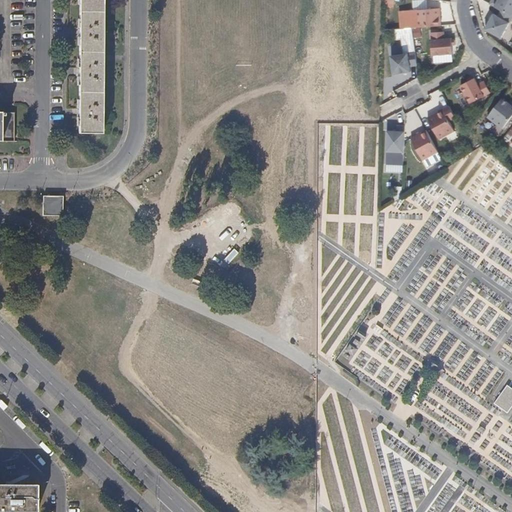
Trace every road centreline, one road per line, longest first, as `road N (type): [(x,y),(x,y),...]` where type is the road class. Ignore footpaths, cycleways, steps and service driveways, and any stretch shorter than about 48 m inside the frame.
road 1 (residential): [(0,182),(83,183),(124,160),(137,116),(138,0)]
road 2 (track): [(141,280),(170,206),(181,145),(181,0)]
road 3 (primary): [(185,511),(0,334)]
road 4 (primary): [(0,371),(146,511)]
